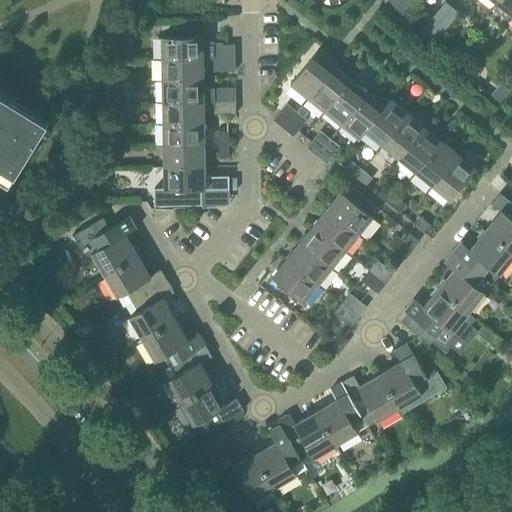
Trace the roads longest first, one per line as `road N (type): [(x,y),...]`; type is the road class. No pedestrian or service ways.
road 1 (residential): [(265,415),(344,367),(488,178)]
road 2 (residential): [(186,279),(249,202),(249,0)]
road 3 (tertiary): [(155,511),(0,318)]
road 4 (residential): [(186,279),(265,415)]
